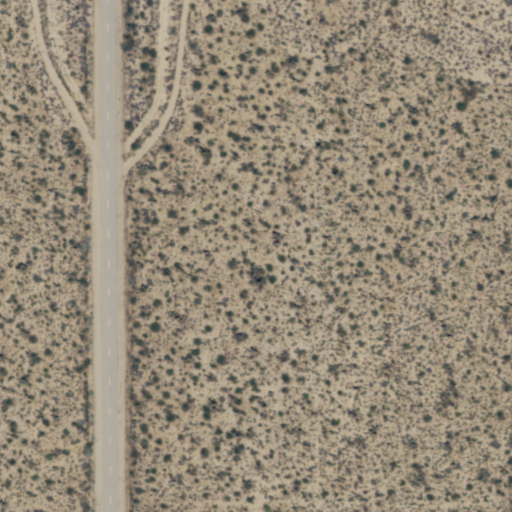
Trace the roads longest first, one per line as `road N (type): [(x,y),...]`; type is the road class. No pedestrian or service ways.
road 1 (tertiary): [(103,0),(107,511)]
road 2 (residential): [(102,171),(156,129),(171,99),(187,0)]
